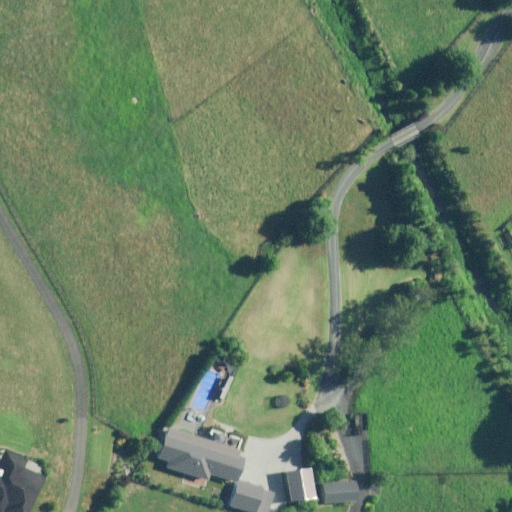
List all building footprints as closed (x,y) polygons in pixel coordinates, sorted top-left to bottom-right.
[(220,387),(218,394),(224,397),(227,389),(220,387)] [(195,434),(177,429),(164,425),(154,456),(234,481),(241,456),(235,454),(236,450),(237,447),(235,447),(208,438),(195,434)] [(0,511),(25,511),(42,478),(18,467),(22,458),(0,448),(0,511)] [(234,481),(227,504),(252,511),(261,486),(235,478),(234,481)] [(317,501),(353,498),(352,480),(316,483),(317,501)]
